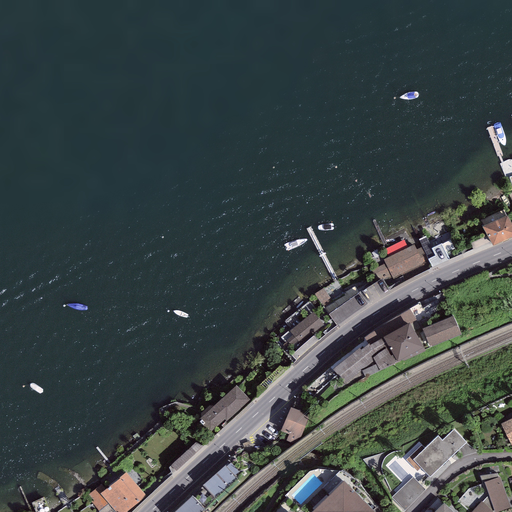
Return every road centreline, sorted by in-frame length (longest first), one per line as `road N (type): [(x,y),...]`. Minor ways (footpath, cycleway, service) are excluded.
road 1 (secondary): [(149,511),(342,337),(405,295),(511,248)]
road 2 (residential): [(511,456),(456,466),(413,511)]
